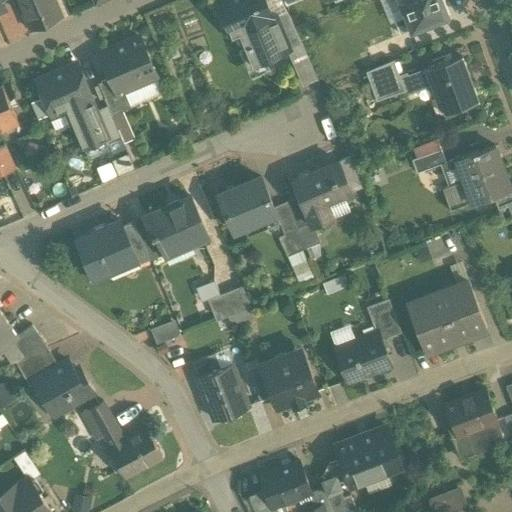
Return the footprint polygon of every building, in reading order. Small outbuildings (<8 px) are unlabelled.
[(17,0),(30,30),(62,16),(54,0),(17,0)] [(264,0),(218,0),(217,1),(232,36),(233,35),(231,31),(252,22),(254,26),(272,18),(264,0)] [(394,20),(406,16),(399,0),(385,0),(382,2),(390,22),(394,20)] [(399,0),(406,16),(411,30),(447,16),(440,0),(399,0)] [(300,43),(286,11),(275,16),(288,48),(300,43)] [(288,48),(275,16),(272,18),(254,26),(260,40),(245,46),(252,63),(288,48)] [(406,16),(394,20),(400,34),(411,30),(406,16)] [(139,36),(101,52),(111,77),(117,92),(123,89),(122,85),(133,80),(135,84),(156,75),(139,36)] [(461,55),(427,67),(438,95),(444,112),(478,100),(461,55)] [(393,60),(365,71),(376,101),(403,91),(404,91),(399,75),(393,60)] [(77,62),(37,79),(52,113),(57,115),(69,110),(70,106),(90,98),(92,97),(77,62)] [(427,67),(407,75),(406,72),(399,75),(404,91),(403,91),(404,95),(430,86),(434,97),(438,95),(427,67)] [(133,80),(122,85),(123,89),(130,105),(162,91),(156,75),(135,84),(133,80)] [(117,92),(111,77),(98,82),(104,97),(107,104),(112,115),(122,111),(131,107),(130,105),(123,89),(117,92)] [(2,84),(0,85),(0,129),(1,131),(18,124),(2,84)] [(90,98),(70,106),(69,110),(83,147),(106,137),(94,110),(96,110),(90,98)] [(96,110),(94,110),(106,137),(108,142),(121,136),(112,115),(107,104),(96,110)] [(122,111),(112,115),(121,136),(123,141),(133,137),(122,111)] [(4,144),(0,146),(0,167),(3,174),(15,169),(4,144)] [(495,145),(478,151),(478,150),(460,156),(468,178),(476,200),(476,201),(493,195),(511,189),(510,187),(495,145)] [(441,149),(412,159),(416,173),(445,162),(441,149)] [(338,161),(292,180),(298,195),(311,225),(312,224),(331,216),(325,202),(351,191),(338,161)] [(273,207),(260,177),(218,195),(233,230),(245,225),(244,223),(273,210),(274,212),(275,212),(273,207)] [(468,178),(442,188),(450,210),(476,200),(468,178)] [(511,186),(510,187),(511,189),(493,195),(498,210),(508,207),(511,204),(511,186)] [(311,225),(298,195),(285,201),(306,248),(320,242),(312,224),(311,225)] [(207,234),(190,196),(144,216),(152,235),(153,236),(157,234),(165,253),(207,234)] [(306,248),(285,201),(273,207),(275,212),(274,212),(283,234),(278,237),(286,256),(306,248)] [(119,219),(76,238),(93,278),(109,271),(106,266),(133,254),(121,226),(122,226),(119,219)] [(141,239),(133,221),(122,226),(121,226),(133,254),(137,265),(150,259),(141,239)] [(152,235),(141,239),(150,259),(165,253),(157,234),(153,236),(152,235)] [(450,290),(423,300),(422,297),(406,303),(425,352),(486,329),(467,280),(448,287),(450,290)] [(241,286),(207,300),(215,321),(250,308),(241,286)] [(387,299),(365,308),(374,333),(376,333),(379,341),(400,332),(387,299)] [(0,310),(0,347),(12,339),(18,335),(17,334),(0,310)] [(156,344),(180,335),(174,319),(150,328),(156,344)] [(31,324),(17,334),(18,335),(12,339),(19,349),(39,335),(31,324)] [(374,333),(335,349),(348,381),(389,366),(379,341),(376,333),(374,333)] [(39,335),(19,349),(24,358),(48,348),(39,335)] [(24,358),(16,362),(28,384),(34,381),(34,380),(58,366),(48,348),(24,358)] [(213,353),(191,362),(196,377),(219,368),(213,353)] [(304,359),(264,374),(272,396),(276,407),(316,392),(304,359)] [(58,366),(34,380),(34,381),(53,414),(93,390),(84,374),(78,377),(68,360),(58,366)] [(219,368),(196,377),(212,419),(246,407),(230,364),(219,368)] [(260,364),(247,370),(259,401),(272,396),(264,374),(260,364)] [(485,389),(445,405),(453,424),(448,426),(457,436),(466,432),(496,421),(497,420),(485,389)] [(103,401),(82,412),(91,430),(112,418),(103,401)] [(112,418),(91,430),(97,440),(104,436),(110,446),(124,438),(112,418)] [(496,421),(466,432),(473,449),(503,437),(496,421)] [(387,426),(335,445),(349,483),(401,464),(387,426)] [(461,458),(474,453),(473,449),(466,432),(457,436),(448,426),(461,458)] [(110,446),(109,447),(125,477),(162,457),(146,427),(124,438),(110,446)] [(40,473),(24,450),(14,457),(28,477),(30,480),(40,473)] [(298,459),(259,474),(265,488),(271,505),(272,506),(297,496),(309,492),(311,491),(298,459)] [(342,496),(332,470),(317,475),(327,502),(331,511),(346,511),(356,508),(350,493),(342,496)] [(51,511),(30,480),(28,477),(0,495),(0,496),(10,511),(51,511)] [(265,488),(248,495),(255,511),(271,505),(265,488)] [(309,492),(297,496),(300,502),(311,498),(309,492)] [(0,511),(10,511),(0,496),(0,511)] [(331,511),(327,502),(305,511),(331,511)]
